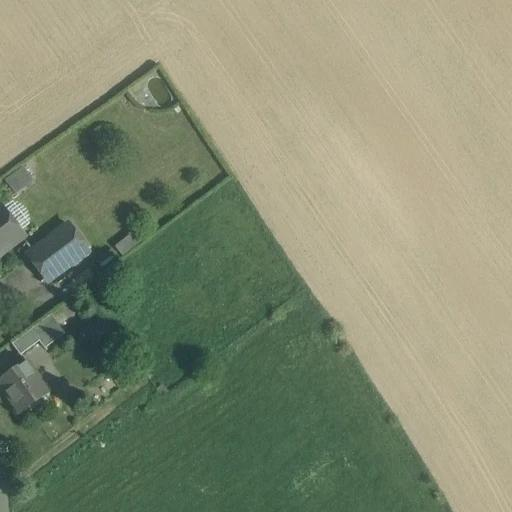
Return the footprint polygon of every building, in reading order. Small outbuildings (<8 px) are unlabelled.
[(0,254),(21,238),(0,209),(0,254)] [(63,232),(29,258),(47,282),(82,256),(63,232)] [(59,310),(31,331),(39,342),(44,349),(64,335),(59,327),(67,321),(59,310)] [(31,331),(12,345),(20,356),(39,342),(31,331)] [(26,362),(0,381),(0,385),(20,414),(48,394),(26,362)]
